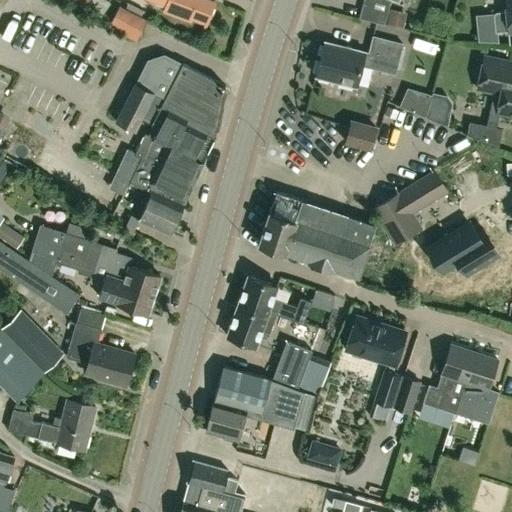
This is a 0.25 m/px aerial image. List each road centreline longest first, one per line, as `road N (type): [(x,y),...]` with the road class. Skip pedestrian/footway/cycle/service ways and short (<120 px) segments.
road 1 (residential): [(511,346),(212,250)]
road 2 (primary): [(144,511),(212,250)]
road 3 (primary): [(212,250),(283,0)]
road 4 (unknown): [(147,499),(0,429)]
